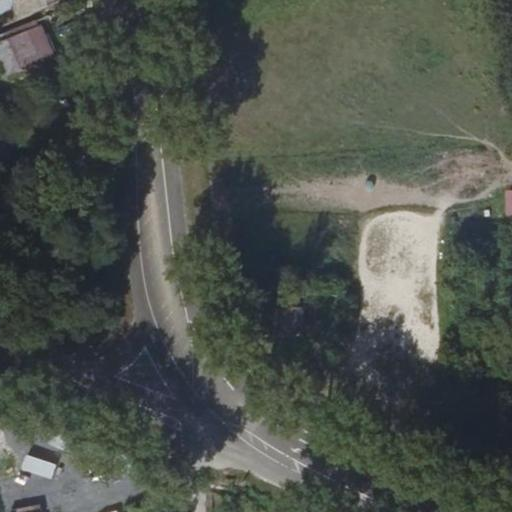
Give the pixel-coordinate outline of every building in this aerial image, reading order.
[(0,55),(7,69),(52,47),(44,26),(0,43),(0,55)] [(7,69),(3,71),(53,51),(52,47),(7,69)] [(0,138),(0,162),(11,157),(2,138),(0,138)] [(93,195),(81,170),(51,185),(64,210),(93,195)] [(0,190),(9,186),(4,175),(0,176),(0,190)] [(35,179),(16,187),(24,202),(42,194),(35,179)] [(244,313),(228,316),(231,343),(247,341),(244,313)]
